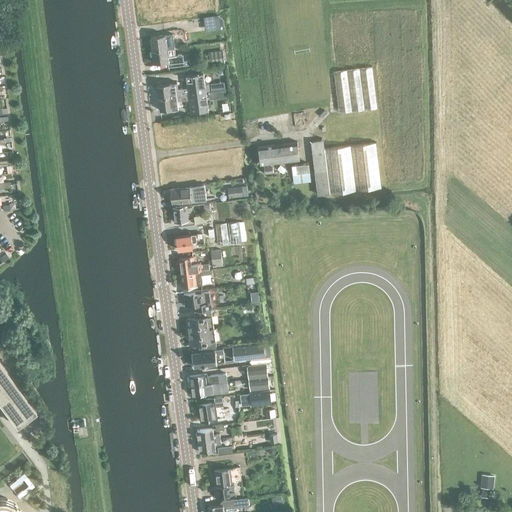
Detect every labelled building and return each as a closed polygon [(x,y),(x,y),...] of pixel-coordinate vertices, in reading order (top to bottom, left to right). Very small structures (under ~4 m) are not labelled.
[(220,23),(219,15),(203,17),(204,25),(220,23)] [(151,36),(152,43),(150,43),(151,48),(152,48),(152,49),(167,47),(165,39),(171,38),(172,39),(178,38),(178,32),(171,33),(165,34),(151,36)] [(167,47),(152,49),(153,51),(152,51),(152,56),(153,56),(154,63),(168,61),(169,66),(184,64),(183,53),(168,55),(167,47)] [(209,53),(210,64),(224,62),(222,52),(209,53)] [(339,112),(378,107),(372,66),(334,70),(339,112)] [(157,84),(159,97),(206,90),(204,72),(186,74),(188,87),(178,88),(177,82),(157,84)] [(206,90),(159,97),(161,109),(173,108),(172,101),(189,99),(191,112),(208,110),(206,90)] [(376,141),(324,147),(323,139),(311,141),(317,195),(319,194),(320,198),(326,197),(325,193),(330,193),(382,186),(376,141)] [(261,164),(263,164),(264,173),(273,172),(272,163),(299,159),(297,141),(258,146),(261,164)] [(310,181),(310,172),(309,163),(292,164),(293,173),(294,183),(310,181)] [(205,184),(170,189),(172,203),(207,199),(205,184)] [(229,197),(243,195),(242,185),(228,187),(229,197)] [(186,206),(172,208),(174,222),(188,220),(186,206)] [(207,221),(213,220),(211,213),(194,216),(195,223),(207,222),(207,221)] [(243,220),(239,221),(228,222),(231,242),(242,241),(246,240),(243,220)] [(229,242),(228,232),(227,222),(215,224),(218,244),(229,242)] [(197,241),(196,238),(203,237),(204,245),(206,245),(216,243),(213,226),(202,227),(202,232),(196,233),(176,235),(178,249),(193,247),(192,242),(197,241)] [(220,249),(210,250),(212,267),(222,265),(220,249)] [(4,260),(9,256),(6,252),(0,256),(4,260)] [(179,257),(181,272),(197,270),(195,255),(179,257)] [(197,270),(181,272),(183,287),(199,285),(199,281),(210,280),(209,271),(197,272),(197,270)] [(194,310),(197,310),(211,308),(210,301),(205,302),(203,290),(184,293),(185,304),(194,303),(194,310)] [(251,290),(252,300),(260,299),(259,290),(251,290)] [(211,308),(197,310),(198,316),(186,318),(188,330),(214,327),(211,308)] [(214,327),(188,330),(190,343),(202,342),(202,348),(216,346),(214,327)] [(234,360),(264,356),(262,342),(232,346),(234,360)] [(211,366),(210,354),(190,357),(191,369),(211,366)] [(0,401),(16,423),(36,408),(0,360),(0,401)] [(257,366),(246,367),(247,377),(258,376),(257,366)] [(190,375),(191,385),(227,380),(226,376),(219,377),(218,374),(210,375),(210,379),(207,379),(206,373),(190,375)] [(269,387),(268,376),(249,378),(251,389),(269,387)] [(227,380),(191,385),(192,394),(209,392),(208,386),(211,386),(212,389),(227,387),(227,389),(233,388),(232,379),(227,380)] [(271,401),(270,391),(240,395),(241,405),(271,401)] [(201,420),(218,418),(225,417),(222,400),(199,403),(201,420)] [(197,429),(198,440),(220,438),(220,433),(213,433),(213,430),(223,429),(222,424),(212,425),(212,427),(197,429)] [(220,438),(198,440),(200,452),(215,450),(215,445),(221,444),(220,438)] [(230,468),(215,470),(217,485),(214,486),(215,495),(235,492),(233,483),(232,483),(230,468)] [(494,496),(495,473),(482,472),(481,496),(494,496)] [(276,503),(282,501),(280,494),(273,497),(276,503)] [(208,506),(208,511),(224,511),(224,509),(249,505),(248,497),(222,500),(223,505),(218,504),(208,506)] [(0,511),(18,511),(13,505),(12,503),(10,502),(7,501),(5,500),(2,499),(0,499),(0,511)]
